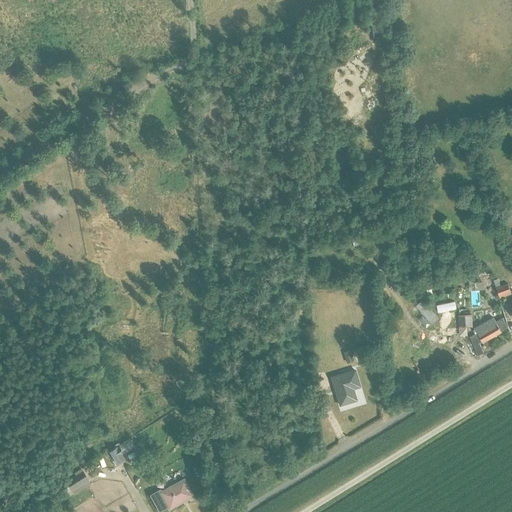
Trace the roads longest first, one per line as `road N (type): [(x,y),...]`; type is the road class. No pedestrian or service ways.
road 1 (track): [(224,511),(181,60)]
road 2 (unclassified): [(234,511),(511,347)]
road 3 (unclassified): [(0,178),(181,60),(188,44),(184,0)]
road 4 (unclassified): [(307,511),(511,384)]
